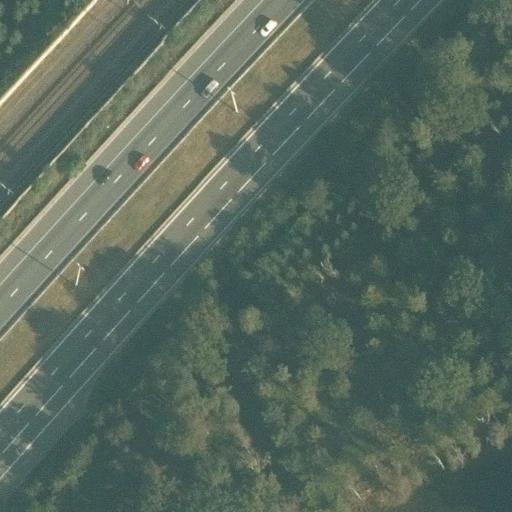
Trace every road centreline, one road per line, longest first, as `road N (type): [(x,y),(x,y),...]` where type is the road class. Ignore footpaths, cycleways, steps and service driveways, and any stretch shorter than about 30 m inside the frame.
road 1 (motorway): [(0,447),(406,0)]
road 2 (motorway): [(292,0),(0,322)]
